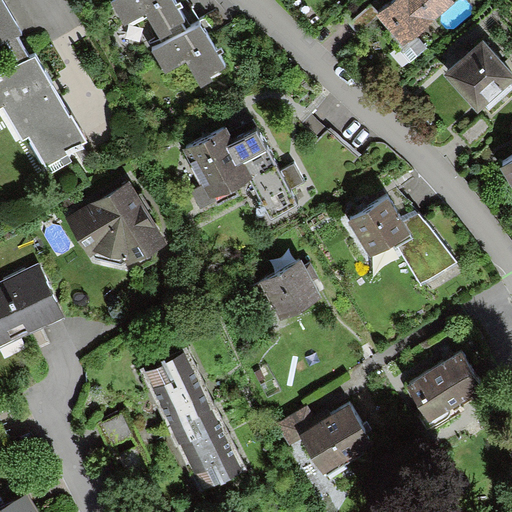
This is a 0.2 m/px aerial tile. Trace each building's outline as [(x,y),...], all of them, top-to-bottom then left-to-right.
[(118,0),(108,7),(123,30),(144,17),(161,44),(183,28),(165,0),(118,0)] [(454,1),(453,0),(385,0),(378,6),(406,40),(454,1)] [(0,10),(0,51),(3,49),(15,70),(0,78),(0,112),(4,110),(44,178),(86,154),(31,59),(23,63),(11,44),(17,40),(0,10)] [(218,76),(183,28),(161,44),(147,54),(165,80),(182,69),(197,90),(218,76)] [(410,62),(431,45),(420,31),(399,48),(410,62)] [(511,84),(511,82),(477,45),(443,76),(479,115),(511,84)] [(259,125),(227,139),(246,181),(252,178),(269,212),(295,201),(259,125)] [(224,131),(184,149),(209,204),(249,187),(246,181),(227,139),(224,131)] [(511,150),(502,156),(511,174),(511,150)] [(155,250),(124,191),(74,218),(92,254),(122,266),(155,250)] [(397,228),(382,203),(346,224),(369,261),(391,248),(404,239),(397,228)] [(404,239),(391,248),(417,288),(450,268),(416,215),(397,228),(404,239)] [(295,265),(259,283),(279,324),(315,306),(295,265)] [(36,274),(0,290),(0,342),(56,317),(36,274)] [(482,382),(460,345),(409,374),(430,411),(482,382)] [(242,475),(182,354),(140,375),(200,496),(242,475)] [(368,454),(343,408),(312,424),(305,409),(276,424),(289,449),(301,443),(320,479),(368,454)] [(127,411),(106,419),(115,441),(136,433),(127,411)]
